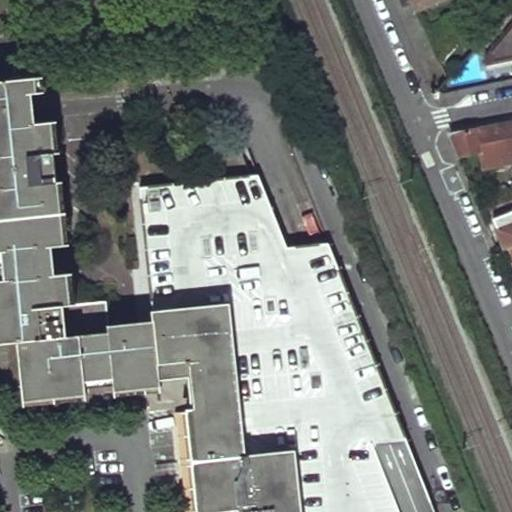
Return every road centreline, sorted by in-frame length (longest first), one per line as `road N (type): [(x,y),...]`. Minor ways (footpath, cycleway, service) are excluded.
road 1 (residential): [(416,125),(511,340)]
road 2 (residential): [(365,0),(416,125)]
